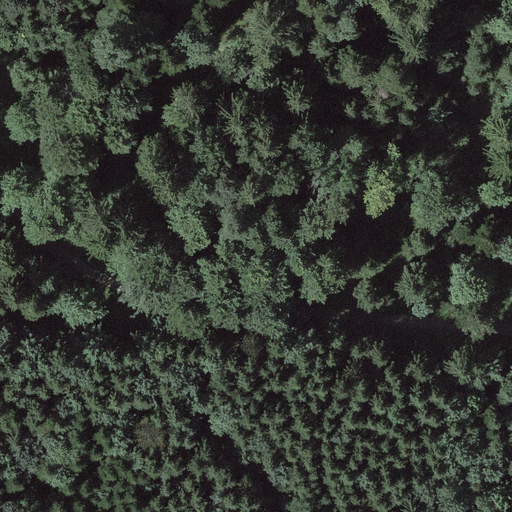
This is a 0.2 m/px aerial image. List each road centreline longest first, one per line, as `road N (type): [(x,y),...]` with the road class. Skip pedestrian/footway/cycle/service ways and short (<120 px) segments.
road 1 (track): [(0,155),(55,248),(168,305),(511,330)]
road 2 (track): [(168,305),(55,316),(0,304)]
